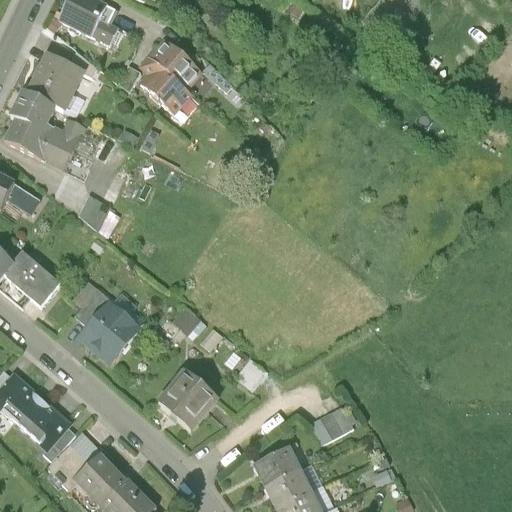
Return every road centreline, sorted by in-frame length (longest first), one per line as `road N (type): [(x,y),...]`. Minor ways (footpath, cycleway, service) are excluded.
road 1 (residential): [(189,481),(0,312)]
road 2 (residential): [(305,396),(189,481)]
